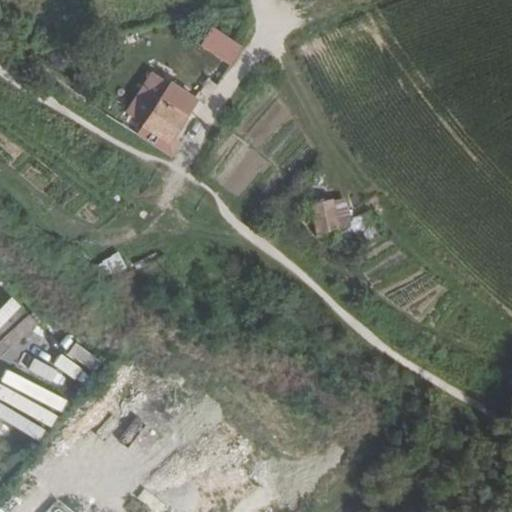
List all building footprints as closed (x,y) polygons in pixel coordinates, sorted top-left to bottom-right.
[(211,26),(199,45),(231,65),(243,46),(211,26)] [(194,81),(204,64),(186,54),(176,70),(194,81)] [(175,69),(156,58),(131,98),(148,109),(158,115),(174,126),(176,122),(187,105),(190,101),(189,101),(196,89),(172,75),(175,69)] [(187,105),(176,122),(183,126),(194,110),(187,105)] [(148,109),(144,115),(154,122),(158,115),(148,109)] [(338,188),(319,190),(322,219),(341,217),(338,188)]
